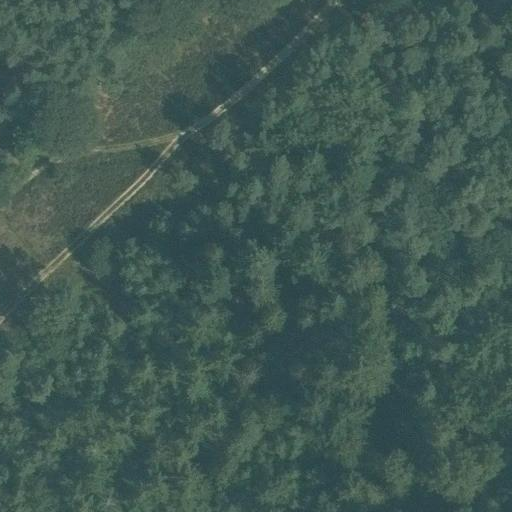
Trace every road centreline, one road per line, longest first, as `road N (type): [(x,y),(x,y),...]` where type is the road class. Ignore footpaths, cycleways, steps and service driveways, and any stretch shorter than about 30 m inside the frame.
road 1 (track): [(315,0),(0,305)]
road 2 (track): [(0,183),(53,156),(181,133)]
